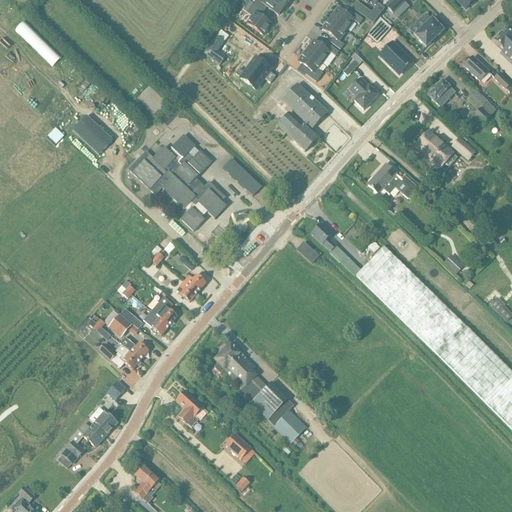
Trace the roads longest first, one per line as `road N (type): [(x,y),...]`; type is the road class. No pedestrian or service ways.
road 1 (unclassified): [(61,511),(130,431),(157,373),(301,207)]
road 2 (track): [(301,207),(177,87),(239,0)]
road 3 (residential): [(301,207),(467,37)]
